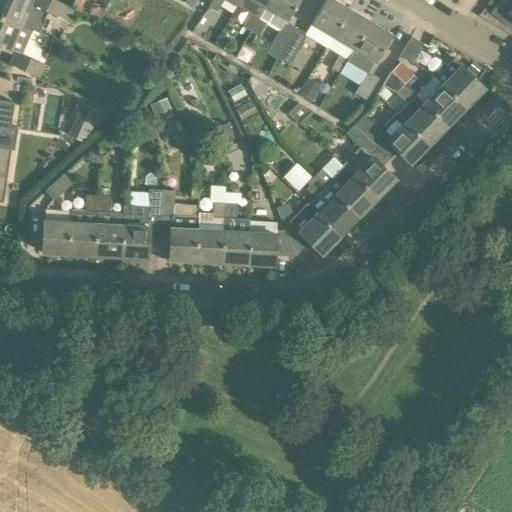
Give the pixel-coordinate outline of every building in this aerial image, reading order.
[(0,0),(0,17),(16,24),(21,26),(20,27),(38,34),(46,13),(29,4),(30,0),(29,0),(0,0)] [(55,1),(52,0),(30,0),(29,4),(46,13),(68,25),(75,12),(55,1)] [(73,0),(70,6),(99,21),(110,0),(73,0)] [(223,0),(237,8),(238,6),(241,0),(213,0),(209,7),(217,12),(223,0)] [(265,9),(270,0),(241,0),(238,6),(251,14),(243,28),(251,32),(259,19),(265,9)] [(270,0),(265,9),(259,19),(251,32),(258,37),(267,24),(279,31),(265,53),(277,61),(295,30),(286,24),(287,22),(299,0),(270,0)] [(325,0),(310,25),(333,39),(350,10),(332,0),(325,0)] [(511,11),(500,1),(491,13),(511,29),(511,11)] [(333,39),(352,50),(354,51),(371,23),(350,10),(333,39)] [(0,48),(10,52),(20,27),(21,26),(16,24),(0,17),(0,48)] [(392,36),(371,23),(354,51),(348,62),(347,64),(365,74),(353,94),(364,101),(377,79),(367,73),(373,62),(375,64),(392,36)] [(295,30),(277,61),(287,66),(305,35),(295,30)] [(409,38),(398,57),(410,64),(422,45),(409,38)] [(8,65),(35,77),(38,79),(44,66),(20,56),(13,53),(13,54),(8,65)] [(347,64),(348,62),(338,56),(330,70),(340,76),(347,64)] [(435,79),(465,108),(466,107),(468,109),(468,108),(467,106),(483,89),(454,60),(435,79)] [(482,70),(476,63),(470,69),(477,76),(482,70)] [(403,84),(447,126),(465,108),(435,79),(434,80),(432,77),(422,87),(411,76),(403,84)] [(262,84),(250,77),(246,83),(254,96),(262,84)] [(396,114),(429,145),(447,126),(403,84),(394,94),(405,104),(396,114)] [(311,102),(317,92),(307,86),(301,96),(311,102)] [(155,122),(171,116),(164,99),(148,106),(155,122)] [(249,102),(234,111),(240,122),(256,113),(249,102)] [(289,114),(299,124),(309,113),(310,112),(298,104),(298,105),(289,114)] [(85,128),(82,136),(88,139),(99,112),(84,106),(76,124),(85,128)] [(128,118),(133,132),(150,126),(145,112),(128,118)] [(427,146),(429,145),(396,114),(378,132),(362,116),(353,125),(373,143),(381,135),(410,164),(427,147),(429,149),(429,148),(427,146)] [(307,116),(301,123),(306,129),(313,121),(307,116)] [(232,140),(226,124),(214,128),(221,144),(232,140)] [(344,167),(354,177),(376,198),(377,197),(379,199),(380,199),(378,197),(394,180),(365,151),(373,143),(353,125),(344,135),(358,148),(341,165),(344,167)] [(13,149),(15,131),(0,129),(0,182),(4,183),(9,149),(13,149)] [(263,162),(259,165),(263,176),(270,169),(263,162)] [(296,162),(284,175),(298,188),(310,174),(296,162)] [(315,176),(335,195),(358,217),(376,198),(354,177),(344,167),(332,179),(322,170),(315,176)] [(71,184),(62,174),(43,192),(52,201),(71,184)] [(315,199),(308,206),(339,236),(358,217),(335,195),(327,187),(315,176),(307,185),(308,186),(318,195),(315,199)] [(318,195),(308,186),(305,190),(315,199),(318,195)] [(123,214),(121,258),(122,258),(122,261),(123,258),(147,259),(149,215),(160,216),(161,191),(148,190),(147,208),(123,206),(123,214)] [(161,191),(160,216),(171,217),(169,260),(193,262),(193,264),(193,265),(193,262),(195,262),(198,217),(172,216),(174,192),(161,191)] [(68,255),(94,256),(98,197),(85,196),(84,212),(70,211),(69,223),(68,255)] [(94,256),(121,258),(123,214),(108,213),(109,197),(107,197),(100,197),(98,197),(94,256)] [(195,262),(221,263),(225,204),(213,203),(212,215),(198,214),(198,217),(195,262)] [(225,204),(221,263),(247,265),(249,220),(234,219),(235,204),(225,204)] [(339,236),(308,206),(290,224),(291,225),(285,231),(295,257),(309,243),(321,255),(338,238),(340,240),(340,239),(338,237),(339,236)] [(295,257),(285,231),(275,231),(275,221),(249,220),(247,265),(249,265),(248,267),(249,268),(250,265),(273,266),(274,256),(295,257)] [(68,255),(69,223),(43,221),(42,253),(66,254),(65,257),(66,257),(67,255),(68,255)]
